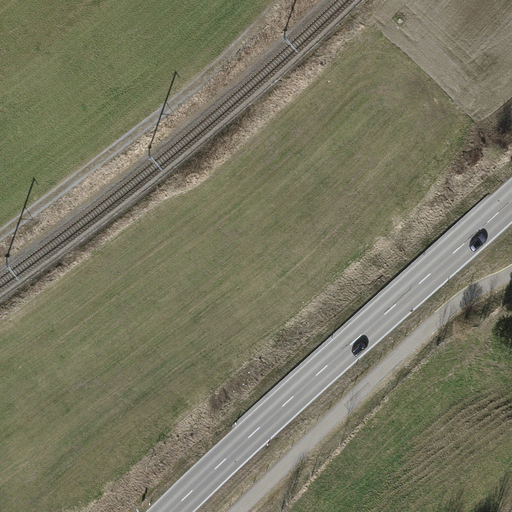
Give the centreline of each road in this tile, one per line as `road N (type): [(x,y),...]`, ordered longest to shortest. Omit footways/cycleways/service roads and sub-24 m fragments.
road 1 (secondary): [(511,200),(171,511)]
road 2 (track): [(0,237),(214,71),(283,0)]
